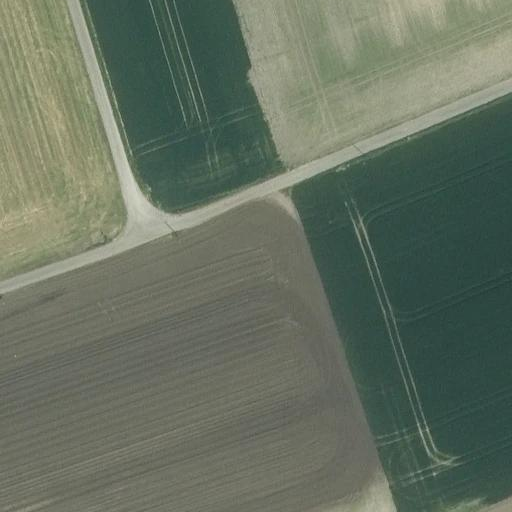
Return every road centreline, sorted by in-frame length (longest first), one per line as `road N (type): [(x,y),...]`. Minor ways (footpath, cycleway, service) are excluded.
road 1 (unclassified): [(511,81),(166,225),(155,222)]
road 2 (unclassified): [(84,0),(155,222)]
road 3 (unclassified): [(155,222),(0,279)]
